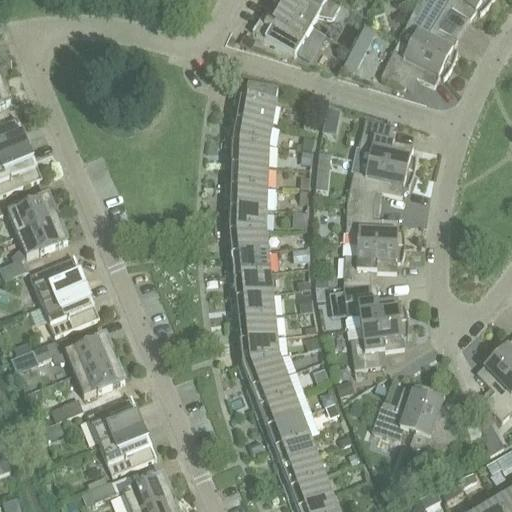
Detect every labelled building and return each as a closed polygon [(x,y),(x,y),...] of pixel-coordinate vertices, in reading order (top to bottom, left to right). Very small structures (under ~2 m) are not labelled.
[(280,0),(274,11),(311,32),(318,20),(332,23),(339,11),(320,0),(280,0)] [(422,0),(418,6),(440,20),(449,9),(469,24),(476,15),(480,19),(483,17),(486,14),(488,11),(491,7),(480,0),(422,0)] [(410,50),(452,71),(454,66),(456,61),(457,56),(452,55),(457,44),(434,33),(440,20),(418,6),(404,34),(399,45),(410,50)] [(259,24),(252,37),(253,37),(295,60),(296,59),(311,68),(327,41),(311,32),(274,11),(268,22),(262,19),(259,24)] [(255,44),(244,37),(239,47),(250,53),(255,44)] [(452,71),(410,50),(399,45),(380,82),(404,94),(411,80),(434,91),(439,81),(443,85),(446,81),(448,78),(450,75),(452,71)] [(338,63),(345,67),(351,55),(339,48),(336,55),(338,63)] [(0,110),(10,106),(1,83),(0,83),(0,110)] [(235,124),(271,130),(277,96),(238,89),(238,87),(237,87),(230,123),(235,124)] [(328,118),(340,121),(342,111),(330,108),(328,118)] [(318,123),(305,121),(303,134),(316,136),(318,123)] [(0,164),(30,152),(29,152),(16,122),(15,122),(16,123),(0,129),(0,164)] [(267,151),(271,130),(235,124),(233,137),(228,136),(226,146),(267,151)] [(356,164),(358,165),(414,178),(415,174),(415,170),(416,166),(416,162),(410,162),(413,151),(387,145),(391,130),(365,125),(356,164)] [(267,171),(267,151),(226,146),(226,157),(231,157),(230,170),(267,171)] [(30,152),(0,164),(0,200),(40,184),(41,184),(42,184),(29,153),(30,153),(30,152)] [(413,182),(414,178),(358,165),(356,166),(347,206),(373,210),(376,196),(401,202),(404,191),(409,193),(410,189),(412,186),(413,182)] [(266,193),(267,171),(230,170),(230,183),(225,183),(225,192),(266,193)] [(229,213),(265,215),(265,210),(276,210),(277,198),(266,197),(266,193),(225,192),(224,200),(229,200),(229,213)] [(299,207),(307,208),(308,195),(299,195),(299,207)] [(7,216),(17,240),(58,223),(48,199),(21,211),(20,209),(19,209),(20,211),(7,216)] [(347,249),(405,252),(405,248),(404,244),(404,240),(403,236),(398,236),(398,225),(372,224),(373,210),(347,206),(345,247),(347,249)] [(264,235),(265,215),(229,213),(228,226),(223,226),(223,237),(264,235)] [(58,223),(17,240),(22,252),(11,262),(13,267),(0,272),(0,276),(4,286),(26,277),(21,265),(39,258),(40,259),(41,259),(40,257),(67,246),(58,223)] [(264,235),(223,237),(224,247),(229,247),(230,260),(266,256),(264,235)] [(404,256),(405,252),(347,249),(345,250),(343,292),(370,290),(370,276),(396,277),(397,266),(402,268),(403,264),(404,260),(404,256)] [(300,266),(308,266),(306,254),(298,254),(300,266)] [(266,256),(230,260),(232,273),(227,273),(228,282),(268,278),(266,256)] [(30,281),(42,311),(87,292),(86,292),(74,262),(72,262),(73,263),(30,281)] [(235,303),(271,299),(268,278),(228,282),(228,290),(234,290),(235,303)] [(371,304),(370,290),(343,292),(348,332),(351,333),(408,326),(407,322),(406,318),(405,314),(404,310),(399,312),(397,301),(371,304)] [(88,293),(87,292),(42,311),(54,341),(98,324),(99,324),(87,293),(88,293)] [(231,316),(232,325),(273,321),(271,299),(235,303),(236,316),(231,316)] [(273,321),(232,325),(233,333),(238,333),(239,346),(275,342),(275,339),(285,338),(283,322),(273,323),(273,321)] [(349,335),(350,345),(354,375),(380,371),(378,356),(404,353),(403,342),(408,342),(408,338),(408,334),(408,330),(408,326),(351,333),(349,335)] [(74,380),(115,363),(105,339),(78,351),(78,349),(77,349),(77,351),(59,358),(54,346),(32,355),(37,368),(52,362),(54,367),(69,367),(74,380)] [(277,362),(275,342),(239,346),(241,359),(236,359),(237,372),(277,362)] [(493,353),(490,355),(511,378),(511,344),(506,350),(503,346),(499,348),(496,350),(493,353)] [(29,346),(13,352),(17,360),(32,354),(29,346)] [(511,378),(490,355),(487,358),(484,361),(482,365),(480,368),(484,371),(476,379),(494,397),(483,408),(501,427),(511,416),(511,378)] [(277,362),(237,372),(241,383),(246,381),(251,393),(284,381),(277,362)] [(115,363),(74,380),(83,403),(96,398),(97,399),(98,399),(97,397),(125,386),(115,363)] [(284,381),(251,393),(246,395),(253,415),(292,401),(284,381)] [(418,391),(414,391),(414,396),(403,392),(394,417),(380,412),(371,437),(399,446),(403,435),(414,439),(430,394),(426,393),(422,392),(418,391)] [(435,396),(430,394),(414,439),(411,449),(413,453),(422,453),(421,454),(449,464),(458,439),(444,434),(452,409),(442,406),(444,401),(440,398),(435,396)] [(302,397),(292,401),(253,415),(256,423),(261,421),(266,434),(310,417),(302,397)] [(87,420),(99,451),(145,432),(143,432),(131,402),(130,402),(130,403),(87,420)] [(55,428),(83,417),(78,404),(50,415),(55,428)] [(494,435),(478,409),(473,412),(476,422),(482,441),(483,442),(494,435)] [(310,417),(266,434),(271,446),(266,448),(269,456),(307,441),(318,437),(310,417)] [(145,433),(145,432),(99,451),(112,481),(155,464),(156,464),(144,433),(145,433)] [(315,461),(307,441),(269,456),(272,464),(277,462),(281,474),(315,461)] [(349,441),(339,445),(341,451),(351,448),(349,441)] [(281,488),(284,496),(323,482),(315,461),(281,474),(286,486),(281,488)] [(447,485),(462,477),(457,467),(441,475),(447,485)] [(472,478),(459,485),(463,492),(476,485),(472,478)] [(128,511),(149,511),(172,503),(163,479),(136,490),(135,489),(134,489),(134,491),(122,496),(128,511)] [(302,511),(330,502),(323,482),(284,496),(287,504),(292,502),(295,511),(302,511)] [(117,499),(112,486),(89,495),(95,508),(117,499)] [(438,496),(444,507),(461,497),(455,486),(438,496)] [(435,496),(420,504),(424,511),(428,511),(438,507),(440,506),(435,496)] [(511,511),(511,498),(496,508),(498,511),(511,511)] [(334,511),(330,502),(302,511),(334,511)] [(176,511),(172,503),(149,511),(176,511)]
